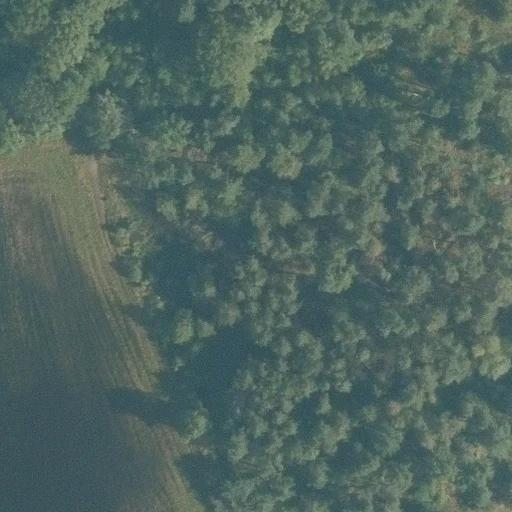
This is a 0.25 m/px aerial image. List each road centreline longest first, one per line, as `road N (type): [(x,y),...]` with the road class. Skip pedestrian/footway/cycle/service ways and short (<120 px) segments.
road 1 (track): [(0,39),(59,112),(220,511)]
road 2 (track): [(470,0),(413,27),(361,75),(71,141)]
